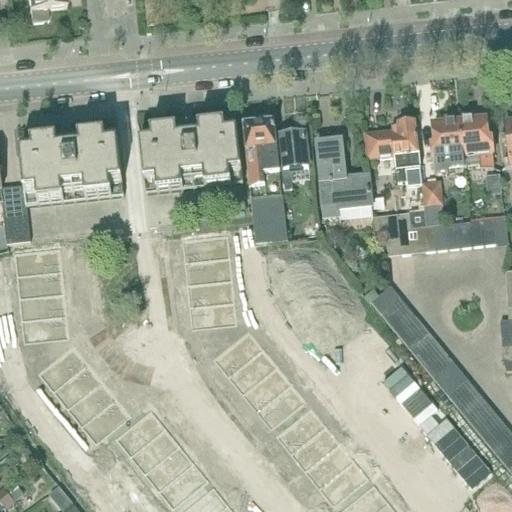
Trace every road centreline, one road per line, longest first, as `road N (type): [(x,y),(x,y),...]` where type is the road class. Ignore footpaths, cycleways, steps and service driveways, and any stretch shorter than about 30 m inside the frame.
road 1 (tertiary): [(0,91),(511,35)]
road 2 (residential): [(283,511),(151,350)]
